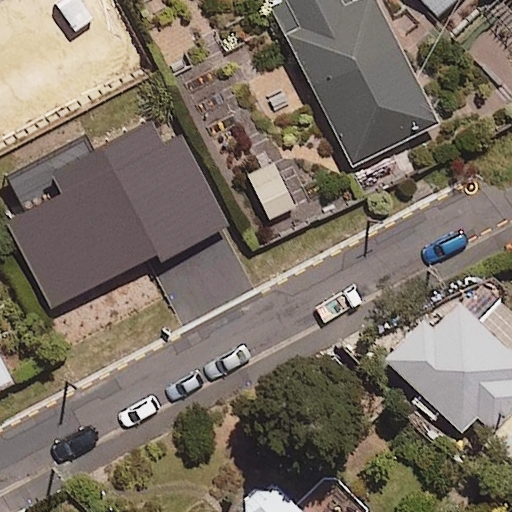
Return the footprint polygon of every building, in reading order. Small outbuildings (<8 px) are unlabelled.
[(0,0),(0,199),(24,186),(2,144),(74,106),(18,0),(0,0)] [(268,0),(351,159),(432,118),(371,0),(268,0)] [(446,0),(423,0),(435,12),(446,0)] [(298,204),(271,155),(239,172),(266,221),(298,204)] [(511,373),(507,369),(511,364),(511,307),(496,292),(483,306),(461,284),(426,318),(419,310),(380,348),(456,425),(472,409),(487,424),(511,400),(511,373)] [(0,379),(12,374),(0,343),(0,379)] [(511,427),(498,445),(511,456),(511,427)] [(306,511),(271,476),(234,511),(306,511)]
